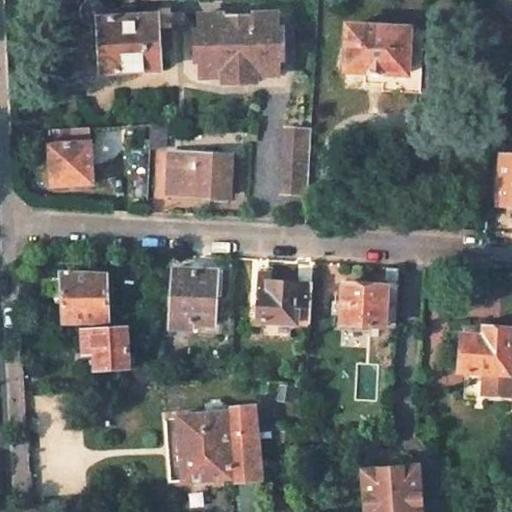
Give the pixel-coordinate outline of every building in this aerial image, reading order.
[(511,0),(490,0),(488,3),(510,18),(511,15),(511,0)] [(191,29),(193,62),(198,62),(199,77),(221,76),(221,82),(253,81),(256,12),(198,14),(198,20),(190,20),(182,11),(168,12),(168,8),(133,8),(133,5),(121,5),(121,18),(157,16),(158,26),(168,25),(168,23),(179,22),(186,30),(191,29)] [(282,58),(281,27),(276,27),(275,12),(256,12),(254,73),(253,81),(254,81),(254,76),(276,74),(276,59),(282,58)] [(121,18),(100,19),(104,72),(161,69),(158,26),(157,16),(121,18)] [(408,29),(348,26),(346,70),(367,71),(371,75),(381,75),(385,73),(406,74),(407,55),(408,29)] [(422,30),(408,29),(407,55),(421,56),(422,30)] [(152,125),(150,152),(166,153),(168,124),(152,125)] [(89,128),(49,131),(50,146),(72,144),(72,140),(90,139),(89,128)] [(308,196),(312,128),(287,128),(283,193),(308,196)] [(50,146),(49,145),(52,185),(92,183),(90,143),(72,144),(50,146)] [(231,157),(170,154),(168,192),(229,196),(231,157)] [(511,159),(501,158),(496,202),(511,203),(511,159)] [(217,271),(174,269),(170,328),(192,329),(192,324),(214,325),(217,271)] [(272,275),(258,274),(255,321),(295,323),(298,281),(271,280),(272,275)] [(106,275),(61,277),(64,323),(108,321),(106,275)] [(312,282),(298,281),(295,323),(309,324),(312,282)] [(386,286),(343,284),(341,324),(384,327),(386,286)] [(482,336),(461,335),(459,371),(465,372),(509,375),(511,329),(482,327),(482,336)] [(82,330),(83,354),(74,354),(74,362),(84,362),(84,371),(128,368),(126,328),(82,330)] [(128,368),(127,368),(128,384),(156,382),(157,366),(128,368)] [(511,374),(509,375),(465,372),(464,399),(511,401),(511,374)] [(255,409),(177,416),(182,483),(261,477),(257,436),(255,409)] [(421,511),(418,466),(362,470),(365,511),(421,511)]
